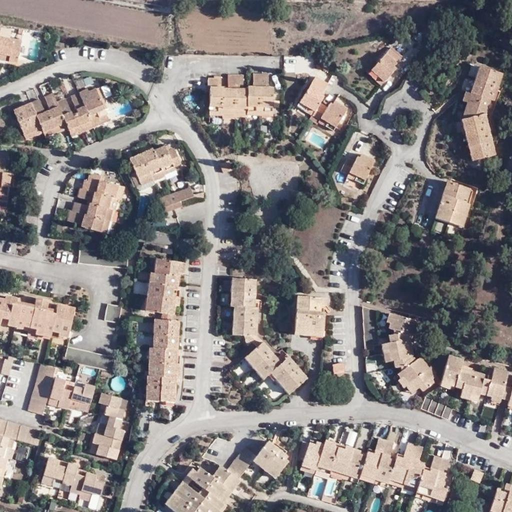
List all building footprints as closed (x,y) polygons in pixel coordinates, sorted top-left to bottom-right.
[(419,20),(411,21),(411,23),(413,26),(415,27),(417,28),(420,29),(419,20)] [(0,25),(0,34),(11,37),(13,28),(0,25)] [(389,32),(369,54),(383,66),(394,53),(390,50),(394,47),(400,41),(389,32)] [(0,52),(11,54),(10,60),(19,61),(20,59),(23,41),(23,38),(0,34),(0,52)] [(383,66),(369,54),(365,58),(380,70),(383,66)] [(268,92),(273,60),(256,60),(256,72),(256,75),(251,74),(250,78),(247,78),(247,74),(246,61),(231,61),(231,72),(226,72),(225,61),(216,60),(216,63),(210,63),(210,72),(213,73),(213,95),(251,94),(251,92),(268,92)] [(273,72),(273,60),(268,92),(277,92),(277,72),(273,72)] [(474,61),(466,88),(491,95),(499,68),(474,61)] [(295,92),(302,97),(305,93),(312,97),(310,102),(308,104),(316,109),(317,108),(319,103),(334,113),(346,95),(334,87),(331,90),(329,94),(325,92),(319,87),(320,86),(316,84),(319,80),(326,69),(314,62),(295,92)] [(458,97),(464,99),(486,105),(488,106),(491,95),(466,88),(461,86),(458,97)] [(65,122),(67,127),(69,132),(81,126),(91,122),(108,114),(95,87),(89,90),(87,87),(69,95),(75,107),(77,111),(73,113),(71,109),(65,97),(58,100),(53,91),(43,96),(49,108),(51,112),(47,114),(45,110),(38,98),(13,109),(24,134),(40,127),(42,131),(43,132),(65,122)] [(251,101),(267,100),(268,92),(251,92),(251,94),(251,101)] [(268,92),(267,100),(277,100),(277,92),(268,92)] [(305,93),(302,97),(310,102),(312,97),(305,93)] [(251,101),(251,94),(213,95),(213,103),(251,102),(251,101)] [(486,105),(464,99),(459,116),(467,157),(493,152),(484,111),(486,105)] [(319,103),(317,108),(332,118),(334,113),(319,103)] [(91,122),(93,126),(110,118),(108,114),(91,122)] [(45,136),(67,127),(65,122),(43,132),(45,136)] [(81,126),(83,130),(93,126),(91,122),(81,126)] [(81,126),(69,132),(71,136),(83,130),(81,126)] [(26,138),(42,131),(40,127),(24,134),(26,138)] [(347,159),(364,165),(373,145),(362,140),(360,143),(357,149),(352,147),(353,146),(345,144),(339,157),(347,161),(347,159)] [(152,184),(164,179),(165,180),(177,175),(174,167),(181,164),(175,149),(168,152),(165,146),(153,151),(152,148),(128,158),(133,172),(129,174),(134,187),(135,188),(136,189),(137,190),(138,190),(140,190),(152,185),(152,184)] [(228,147),(219,149),(222,159),(230,157),(228,147)] [(362,170),(364,165),(347,159),(347,161),(346,163),(362,170)] [(0,200),(7,202),(10,172),(2,172),(3,170),(0,169),(0,200)] [(122,186),(106,182),(102,181),(103,176),(92,173),(90,181),(85,180),(83,189),(115,198),(119,199),(122,186)] [(445,174),(432,210),(459,220),(466,199),(462,197),(468,181),(445,174)] [(163,211),(180,206),(178,200),(192,196),(189,188),(158,197),(163,211)] [(115,198),(83,189),(81,189),(79,197),(90,199),(96,201),(95,205),(109,208),(112,209),(115,198)] [(95,207),(88,205),(76,202),(73,211),(106,219),(109,208),(95,205),(95,207)] [(106,219),(73,211),(70,210),(67,221),(80,224),(80,227),(102,233),(106,219)] [(107,234),(111,220),(106,219),(102,233),(107,234)] [(81,262),(130,268),(132,254),(83,248),(81,262)] [(188,274),(188,265),(160,259),(158,273),(155,273),(148,311),(157,312),(153,347),(150,347),(146,400),(175,403),(176,384),(180,384),(181,364),(178,364),(181,322),(175,321),(177,306),(182,307),(182,297),(176,296),(176,291),(180,291),(183,273),(188,274)] [(247,325),(259,325),(260,297),(257,296),(258,268),(234,267),(232,296),(236,296),(234,325),(247,325)] [(297,323),(318,324),(318,318),(326,318),(327,300),(323,299),(323,294),(329,294),(329,286),(300,284),(297,323)] [(0,325),(30,332),(29,336),(36,337),(37,330),(52,333),(53,329),(60,330),(59,334),(69,335),(76,305),(59,302),(57,308),(52,307),(55,298),(29,293),(28,299),(20,297),(20,294),(9,292),(8,295),(0,293),(0,325)] [(369,344),(371,300),(360,297),(364,344),(369,344)] [(107,318),(120,321),(123,305),(109,302),(107,318)] [(391,316),(392,307),(385,305),(383,315),(385,315),(391,316)] [(417,313),(392,307),(391,316),(385,315),(385,322),(389,323),(390,327),(384,329),(385,336),(382,337),(388,355),(390,354),(392,362),(397,361),(400,364),(410,357),(402,328),(405,328),(413,329),(417,313)] [(249,335),(253,331),(259,325),(247,325),(249,335)] [(253,331),(260,337),(266,331),(259,325),(253,331)] [(412,354),(405,328),(402,328),(410,357),(412,354)] [(102,329),(100,336),(114,338),(115,331),(102,329)] [(266,331),(260,337),(247,348),(265,368),(272,362),(289,383),(309,365),(291,345),(284,351),(266,331)] [(388,355),(382,337),(377,338),(382,356),(388,355)] [(65,357),(112,368),(115,355),(68,342),(65,357)] [(445,348),(438,371),(448,374),(447,377),(458,380),(458,382),(475,386),(476,384),(488,387),(488,384),(499,386),(501,378),(504,363),(490,360),(488,367),(488,371),(457,364),(458,359),(459,351),(445,348)] [(412,354),(410,357),(400,364),(394,369),(397,374),(400,372),(407,380),(408,379),(414,385),(417,382),(421,386),(431,376),(428,371),(432,367),(428,361),(426,363),(417,351),(412,354)] [(346,361),(346,352),(335,352),(336,361),(346,361)] [(49,356),(34,353),(33,360),(47,364),(49,356)] [(488,367),(458,359),(457,364),(488,371),(488,367)] [(47,364),(33,360),(31,367),(46,370),(47,364)] [(332,362),(333,372),(345,371),(344,361),(332,362)] [(46,370),(31,367),(30,373),(45,377),(46,370)] [(65,387),(67,379),(56,376),(57,370),(49,368),(45,387),(52,389),(51,396),(62,399),(65,387)] [(448,374),(438,371),(437,378),(446,380),(447,377),(448,374)] [(77,377),(68,375),(67,379),(65,387),(73,389),(71,399),(82,402),(89,375),(78,372),(77,377)] [(400,372),(397,374),(395,376),(402,385),(404,383),(407,380),(400,372)] [(45,377),(30,373),(28,380),(43,383),(45,377)] [(103,403),(116,407),(119,395),(118,395),(120,386),(112,384),(113,381),(93,377),(91,388),(100,391),(97,402),(103,403)] [(509,380),(501,378),(499,386),(498,389),(506,391),(509,380)] [(409,390),(414,385),(408,379),(407,380),(404,383),(409,390)] [(27,387),(42,390),(43,383),(28,380),(27,387)] [(475,386),(458,382),(456,389),(473,393),(475,386)] [(488,384),(488,387),(487,391),(497,393),(498,389),(499,386),(488,384)] [(26,393),(40,397),(42,390),(27,387),(26,393)] [(52,389),(45,387),(43,394),(51,396),(52,389)] [(65,387),(63,397),(71,399),(73,389),(65,387)] [(418,398),(446,409),(451,398),(424,387),(418,398)] [(100,391),(94,389),(91,400),(92,400),(97,402),(100,391)] [(24,400),(39,404),(40,397),(26,393),(24,400)] [(114,415),(116,407),(103,403),(101,412),(97,411),(94,422),(108,426),(116,428),(120,417),(114,415)] [(9,413),(3,412),(0,422),(0,426),(5,428),(9,413)] [(15,415),(9,413),(5,428),(12,430),(15,415)] [(19,431),(22,416),(15,415),(12,430),(13,430),(19,431)] [(25,433),(29,418),(22,416),(19,431),(25,433)] [(37,420),(29,418),(25,433),(34,435),(37,420)] [(106,434),(108,426),(94,422),(91,421),(89,430),(97,432),(94,442),(112,447),(115,437),(106,434)] [(0,446),(5,448),(10,449),(13,437),(3,434),(5,428),(0,426),(0,446)] [(106,434),(115,437),(117,428),(116,428),(108,426),(106,434)] [(177,511),(208,511),(224,492),(222,490),(238,467),(236,466),(250,446),(273,463),(287,443),(284,441),(281,446),(275,440),(278,436),(264,426),(253,440),(241,432),(224,456),(218,451),(210,463),(198,454),(195,459),(189,456),(184,463),(190,467),(205,478),(200,485),(185,474),(179,470),(163,493),(181,506),(177,511)] [(12,430),(5,428),(3,434),(11,436),(13,430),(12,430)] [(86,440),(94,442),(97,432),(89,430),(86,440)] [(306,456),(319,459),(333,463),(334,459),(349,463),(348,468),(361,471),(363,468),(364,463),(394,471),(397,466),(400,462),(423,468),(421,473),(420,478),(449,486),(453,470),(447,468),(448,464),(451,452),(432,448),(430,459),(429,463),(424,461),(425,457),(419,456),(420,452),(423,439),(408,435),(405,447),(404,451),(397,449),(396,454),(390,452),(390,448),(393,434),(379,430),(376,444),(375,449),(361,446),(362,440),(347,436),(346,441),(333,438),(334,433),(327,431),(326,434),(313,430),(306,456)] [(347,436),(334,433),(333,438),(346,441),(347,436)] [(281,446),(284,441),(278,436),(275,440),(281,446)] [(376,444),(362,440),(361,446),(375,449),(376,444)] [(51,466),(59,468),(62,455),(54,453),(55,448),(44,445),(37,472),(49,475),(51,466)] [(67,479),(76,481),(81,462),(72,459),(73,453),(63,450),(62,455),(59,468),(58,471),(68,474),(67,479)] [(318,464),(319,459),(306,456),(305,461),(318,464)] [(334,459),(333,463),(348,468),(349,463),(334,459)] [(470,468),(477,473),(484,466),(476,459),(470,468)] [(76,481),(75,485),(85,488),(88,479),(100,482),(103,470),(91,467),(92,463),(81,460),(81,462),(76,481)] [(400,462),(397,466),(421,473),(423,468),(400,462)] [(184,463),(179,470),(185,474),(190,467),(184,463)] [(364,463),(363,468),(392,475),(394,471),(364,463)] [(490,511),(492,511),(510,476),(505,475),(503,480),(497,478),(488,511),(490,511)] [(511,476),(510,476),(492,511),(501,511),(503,506),(511,508),(511,510),(511,476)] [(448,490),(449,486),(420,478),(419,482),(448,490)] [(82,511),(84,506),(70,502),(67,511),(66,511),(59,510),(58,511),(82,511)]
